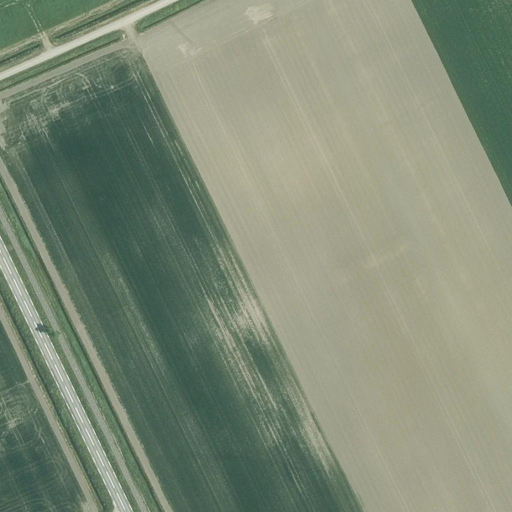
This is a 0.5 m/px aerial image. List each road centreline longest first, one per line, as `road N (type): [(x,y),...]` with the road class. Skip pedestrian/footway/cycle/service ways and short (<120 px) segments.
road 1 (secondary): [(125,511),(0,252)]
road 2 (unclassified): [(0,76),(160,0)]
